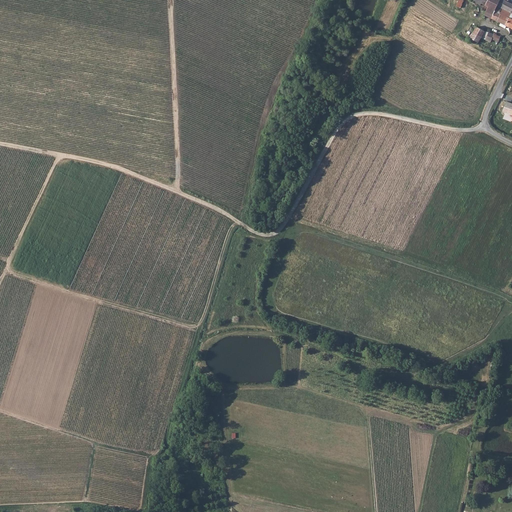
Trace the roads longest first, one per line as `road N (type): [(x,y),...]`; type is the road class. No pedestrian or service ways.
road 1 (track): [(177,192),(269,234),(345,119),(373,113),(456,129),(485,124)]
road 2 (track): [(319,0),(277,88),(197,329)]
road 3 (track): [(0,504),(85,501),(138,509),(148,457),(159,455),(197,329)]
road 4 (track): [(197,329),(6,270)]
road 5 (track): [(168,0),(177,192)]
road 6 (track): [(221,391),(215,397),(235,498),(294,511)]
road 7 (track): [(422,511),(438,437),(474,410),(479,373)]
road 8 (track): [(0,283),(59,154)]
road 9 (track): [(59,154),(177,192)]
